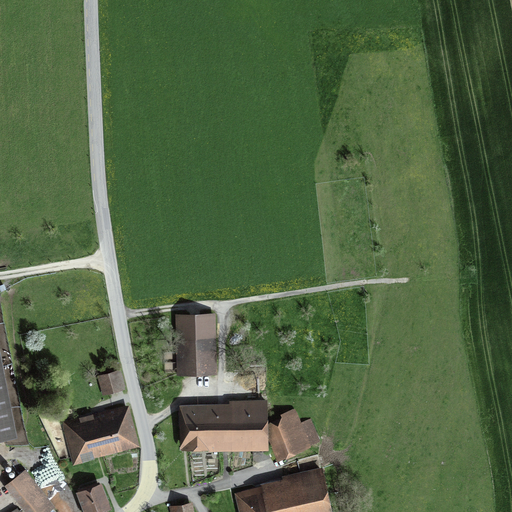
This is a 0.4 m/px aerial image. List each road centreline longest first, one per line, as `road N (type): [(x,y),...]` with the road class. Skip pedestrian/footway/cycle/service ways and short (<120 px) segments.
road 1 (unclassified): [(91,0),(105,237),(149,459),(144,488),(126,511)]
road 2 (track): [(408,279),(224,305),(220,378),(203,386)]
